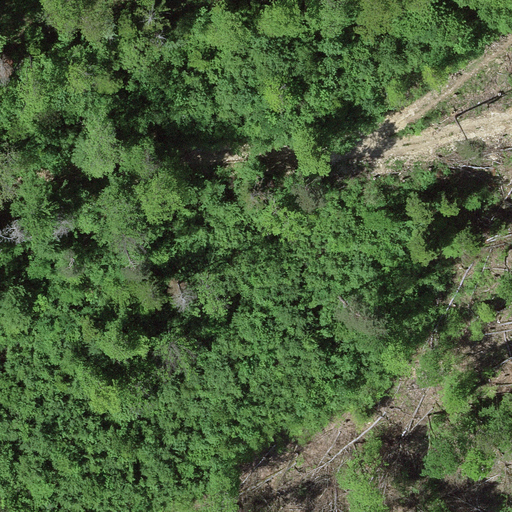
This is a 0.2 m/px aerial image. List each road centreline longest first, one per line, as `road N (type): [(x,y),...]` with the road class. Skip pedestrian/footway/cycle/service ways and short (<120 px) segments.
road 1 (track): [(511,28),(399,126),(340,151),(249,152),(0,194)]
road 2 (track): [(340,151),(511,119)]
